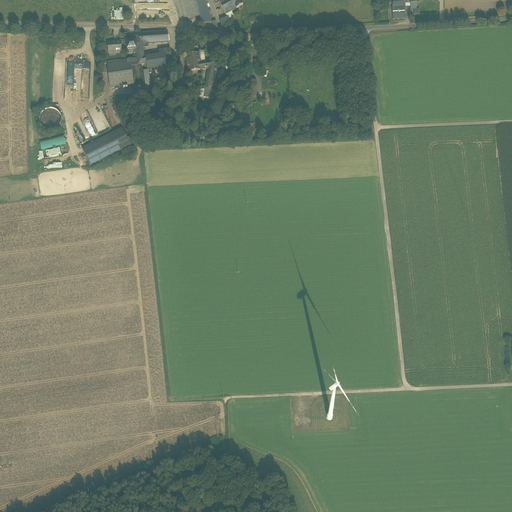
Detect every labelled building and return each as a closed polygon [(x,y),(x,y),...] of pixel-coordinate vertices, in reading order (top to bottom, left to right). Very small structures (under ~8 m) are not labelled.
[(174,0),(180,20),(187,18),(182,0),(174,0)] [(202,26),(213,29),(211,22),(205,0),(198,0),(195,1),(195,0),(182,0),(187,18),(187,20),(188,20),(196,18),(198,23),(201,24),(202,26)] [(219,3),(226,14),(243,5),(240,0),(224,0),(220,3),(219,3)] [(392,3),(393,19),(405,18),(404,2),(392,3)] [(219,19),(222,26),(231,23),(228,17),(219,19)] [(136,40),(136,44),(143,44),(148,43),(169,42),(167,31),(135,33),(136,40)] [(134,49),(134,53),(137,53),(136,44),(136,40),(126,41),(127,50),(134,49)] [(116,51),(116,52),(121,52),(120,41),(108,42),(108,52),(116,51)] [(158,50),(159,55),(165,54),(166,58),(171,57),(170,49),(158,50)] [(194,70),(201,69),(200,62),(199,53),(185,55),(188,71),(194,70)] [(167,66),(166,58),(165,54),(159,55),(145,57),(146,64),(146,66),(147,69),(167,66)] [(144,64),(146,64),(145,57),(144,57),(137,58),(138,65),(141,64),(144,64)] [(144,85),(141,64),(138,65),(137,58),(107,63),(110,87),(133,84),(134,86),(144,85)] [(214,60),(200,62),(201,69),(208,68),(205,88),(205,89),(204,95),(204,97),(209,97),(211,86),(212,86),(213,82),(211,81),(213,71),(214,61),(214,60)] [(74,123),(81,141),(105,131),(102,123),(106,122),(99,106),(88,111),(93,124),(80,129),(77,122),(74,123)] [(55,109),(51,108),(46,109),(43,111),(40,114),(39,119),(40,123),(42,126),(45,129),(50,130),(54,129),(58,127),(60,124),(61,119),(60,115),(58,112),(55,109)] [(82,148),(90,165),(130,145),(122,128),(82,148)] [(180,137),(195,142),(196,138),(182,133),(180,137)] [(40,141),(42,149),(66,143),(64,134),(40,141)]
